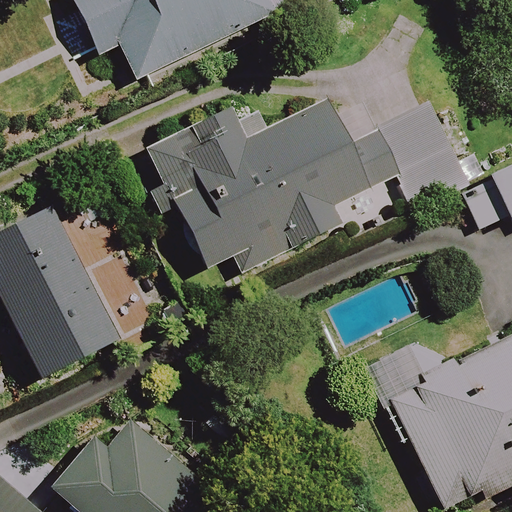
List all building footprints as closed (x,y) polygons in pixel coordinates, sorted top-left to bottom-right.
[(58,0),(88,63),(111,52),(127,85),(266,20),(256,0),(58,0)] [(338,233),(327,210),(385,182),(402,216),(458,189),(419,109),(333,151),(315,115),(238,153),(222,119),(142,158),(199,273),(229,258),(240,281),(338,233)] [(511,221),(511,165),(442,198),(463,244),(511,221)] [(110,345),(45,213),(0,234),(0,321),(30,384),(110,345)] [(511,342),(379,403),(382,410),(400,449),(429,511),(442,511),(469,500),(474,511),(479,511),(511,497),(511,342)] [(236,511),(95,414),(37,497),(57,511),(236,511)]
